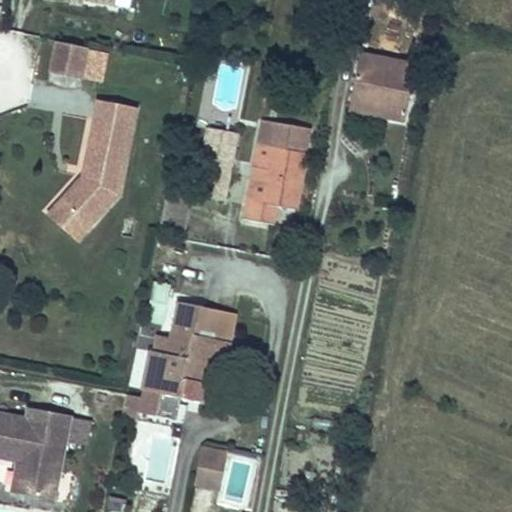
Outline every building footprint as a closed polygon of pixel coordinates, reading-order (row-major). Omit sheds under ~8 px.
[(65,0),(113,10),(115,0),(65,0)] [(52,38),(47,71),(82,77),(87,44),(52,38)] [(405,121),(415,66),(360,55),(351,98),(389,105),(386,118),(405,121)] [(386,118),(389,105),(351,98),(349,110),(386,118)] [(118,195),(136,108),(98,100),(84,168),(89,169),(87,179),(63,206),(88,229),(118,195)] [(294,210),(305,154),(303,153),(308,131),(264,122),(244,219),(262,222),(264,214),(266,214),(268,214),(269,214),(270,213),(271,213),(272,212),(273,211),(274,210),(275,209),(275,208),(275,207),(294,210)] [(223,201),(237,134),(208,128),(195,195),(223,201)] [(87,179),(89,169),(84,168),(82,177),(59,202),(63,206),(87,179)] [(161,226),(185,231),(191,199),(167,195),(161,226)] [(164,323),(170,282),(151,280),(146,321),(164,323)] [(151,351),(142,390),(182,399),(185,381),(198,383),(197,389),(207,392),(212,393),(222,341),(200,337),(206,308),(180,303),(173,338),(159,335),(156,352),(151,351)] [(197,389),(198,383),(185,381),(182,399),(205,403),(207,392),(197,389)] [(137,423),(142,398),(126,395),(122,419),(137,423)] [(59,471),(70,416),(28,408),(26,420),(0,414),(0,457),(18,461),(30,464),(29,469),(17,467),(12,493),(53,501),(59,471)] [(221,489),(228,452),(201,447),(196,476),(195,484),(221,489)] [(29,469),(30,464),(18,461),(17,467),(29,469)] [(252,511),(254,504),(242,502),(240,511),(252,511)]
